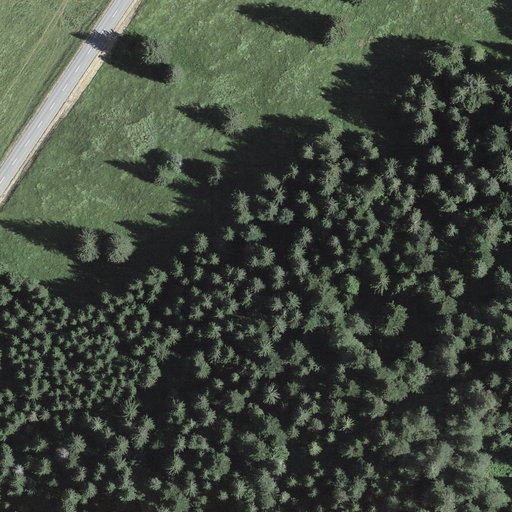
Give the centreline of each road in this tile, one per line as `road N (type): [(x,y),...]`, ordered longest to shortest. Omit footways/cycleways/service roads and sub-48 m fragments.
road 1 (track): [(201,511),(511,358)]
road 2 (secondary): [(0,182),(124,0)]
